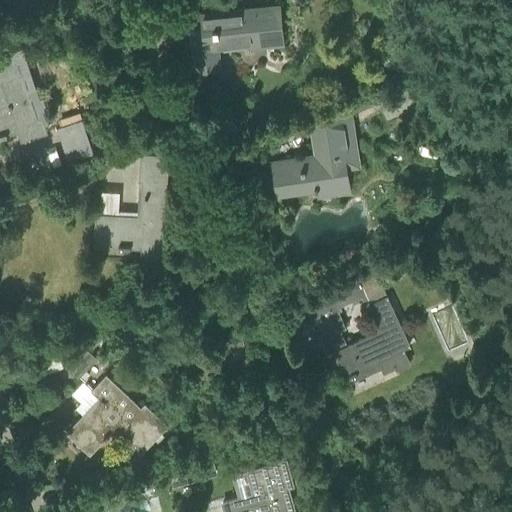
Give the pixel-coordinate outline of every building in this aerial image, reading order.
[(202,14),(203,29),(190,31),(194,70),(218,68),(216,46),(252,42),(252,47),(280,44),(276,6),(202,14)] [(9,101),(0,104),(0,136),(7,134),(6,132),(18,128),(21,139),(45,132),(41,117),(35,119),(21,75),(2,82),(9,101)] [(318,155),(272,163),(277,193),(323,185),(325,195),(347,191),(343,169),(358,166),(348,113),(312,119),(318,155)] [(56,128),(64,150),(88,142),(81,120),(56,128)] [(141,257),(166,259),(167,244),(162,243),(165,182),(166,182),(166,155),(141,154),(138,217),(96,214),(94,245),(118,246),(118,247),(130,247),(130,244),(142,245),(141,257)] [(207,266),(212,279),(226,274),(220,260),(207,266)] [(189,273),(194,287),(206,282),(200,268),(189,273)] [(335,307),(365,293),(358,278),(321,295),(303,304),(318,337),(337,328),(344,325),(335,307)] [(409,345),(387,296),(369,304),(366,305),(377,331),(345,346),(338,349),(338,350),(349,374),(348,374),(349,377),(379,363),(383,372),(395,366),(396,369),(409,362),(402,348),(409,345)] [(140,339),(145,338),(147,333),(146,328),(141,325),(136,327),(134,331),(135,336),(140,339)] [(59,359),(78,376),(95,358),(76,340),(59,359)] [(227,343),(232,370),(248,367),(243,340),(227,343)] [(100,397),(67,432),(89,453),(104,437),(105,438),(109,434),(108,433),(114,427),(112,425),(116,422),(132,437),(129,441),(140,452),(166,425),(144,405),(140,409),(106,376),(92,390),(100,397)] [(294,511),(287,486),(292,485),(286,460),(247,471),(253,494),(222,502),(224,511),(294,511)]
